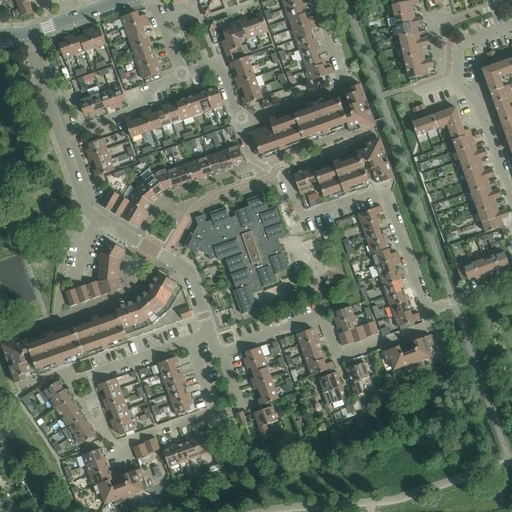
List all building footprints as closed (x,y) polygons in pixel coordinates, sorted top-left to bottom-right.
[(281,0),(285,10),(304,3),(302,0),(281,0)] [(414,0),(392,5),(395,16),(414,12),(412,5),(420,3),(418,0),(414,0)] [(29,1),(17,5),(20,11),(31,7),(29,1)] [(304,3),(285,10),(288,20),(304,15),(303,14),(302,10),(306,9),(304,3)] [(31,7),(20,11),(22,17),(33,13),(31,7)] [(121,18),(124,29),(148,20),(146,15),(139,17),(138,12),(121,18)] [(414,12),(395,16),(397,27),(416,22),(417,26),(421,25),(419,18),(415,19),(414,12)] [(256,15),(257,19),(252,21),(258,36),(268,32),(262,13),(256,15)] [(304,15),(288,20),(292,30),(316,22),(314,17),(307,19),(305,14),(303,14),(304,15)] [(246,18),(243,19),(241,20),(247,37),(246,37),(247,39),(258,36),(252,21),(247,22),(246,18)] [(148,20),(124,29),(128,39),(145,33),(143,28),(150,25),(148,20)] [(232,29),(223,32),(240,40),(246,37),(247,37),(241,20),(230,24),(232,29)] [(316,22),(292,30),(296,41),(311,35),(311,36),(313,35),(311,30),(317,27),(316,22)] [(416,22),(397,27),(400,37),(419,33),(417,26),(416,22)] [(94,27),(91,29),(89,29),(96,48),(106,45),(101,30),(96,31),(94,27)] [(84,31),(85,35),(80,37),(85,52),(96,48),(89,29),(84,31)] [(240,40),(223,32),(226,41),(222,42),(225,53),(237,49),(241,47),(242,47),(240,40)] [(145,33),(128,39),(132,49),(151,42),(149,37),(147,38),(145,33)] [(419,33),(400,37),(402,48),(421,43),(422,47),(425,46),(424,39),(420,40),(419,33)] [(74,35),(71,36),(68,37),(75,56),(85,52),(80,37),(75,39),(74,35)] [(311,35),(296,41),(299,51),(318,44),(317,39),(313,40),(311,36),(311,35)] [(63,39),(65,42),(59,44),(65,59),(75,56),(68,37),(63,39)] [(151,42),(132,49),(135,59),(152,53),(150,48),(153,48),(151,42)] [(421,43),(402,48),(404,58),(423,54),(422,47),(421,43)] [(318,44),(299,51),(303,61),(318,55),(316,51),(320,49),(318,44)] [(237,49),(225,53),(227,58),(239,54),(237,49)] [(152,53),(135,59),(139,69),(158,62),(156,57),(154,58),(152,53)] [(239,54),(227,58),(229,64),(241,60),(239,54)] [(423,54),(404,58),(407,69),(426,64),(427,68),(430,67),(429,60),(425,61),(423,54)] [(483,70),(486,80),(485,80),(484,82),(485,85),(487,86),(488,86),(491,92),(504,88),(503,87),(500,78),(511,73),(511,61),(509,54),(500,57),(502,63),(499,64),(497,59),(490,61),(492,66),(483,70)] [(318,55),(303,61),(307,71),(323,65),(324,66),(326,65),(324,59),(320,60),(318,55)] [(241,60),(229,64),(231,69),(235,68),(237,73),(252,68),(248,57),(245,58),(241,60)] [(158,62),(139,69),(143,80),(160,74),(158,69),(160,68),(158,62)] [(426,64),(407,69),(409,80),(428,75),(427,68),(426,64)] [(323,65),(307,71),(310,82),(334,73),(332,68),(325,70),(324,66),(323,65)] [(239,78),(235,79),(236,84),(256,78),(252,68),(237,73),(239,78)] [(256,78),(236,84),(238,90),(242,88),(244,93),(259,88),(256,78)] [(347,123),(351,133),(375,124),(374,121),(361,85),(356,86),(344,91),(348,101),(344,103),(342,99),(340,100),(339,100),(343,111),(348,123),(347,123)] [(488,101),(490,104),(511,96),(511,94),(509,85),(503,87),(504,88),(491,92),(493,99),(488,101)] [(121,86),(110,89),(117,109),(122,107),(121,103),(126,101),(121,86)] [(209,90),(210,91),(208,92),(214,109),(224,106),(218,88),(213,90),(212,89),(209,90)] [(246,98),(242,100),(244,105),(263,98),(259,88),(244,93),(246,98)] [(110,89),(100,93),(105,108),(110,106),(112,110),(117,109),(110,89)] [(202,93),(202,94),(197,96),(203,113),(214,109),(208,92),(206,93),(205,92),(202,93)] [(100,93),(90,97),(97,116),(102,114),(101,110),(105,108),(100,93)] [(189,98),(189,99),(187,99),(193,117),(203,113),(197,96),(192,97),(192,96),(189,98)] [(511,96),(490,104),(491,108),(496,106),(498,113),(511,107),(511,96)] [(90,97),(79,100),(85,116),(90,114),(91,118),(97,116),(90,97)] [(318,101),(318,103),(324,118),(343,111),(339,100),(340,100),(340,98),(334,100),(333,97),(325,100),(324,98),(317,100),(318,101)] [(182,101),(177,103),(177,105),(178,105),(183,120),(193,117),(187,99),(185,100),(185,99),(182,100),(182,101)] [(300,112),(295,114),(300,126),(319,119),(313,103),(313,101),(306,104),(307,107),(299,109),(300,112)] [(313,103),(319,119),(326,137),(330,136),(324,118),(318,103),(318,101),(313,103)] [(172,103),(169,104),(166,105),(173,124),(183,120),(178,105),(177,105),(173,107),(172,103)] [(161,107),(162,111),(157,112),(163,127),(173,124),(166,105),(161,107)] [(442,107),(431,110),(438,129),(448,125),(453,141),(472,135),(470,129),(464,131),(456,108),(444,112),(442,107)] [(496,121),(497,125),(511,119),(511,107),(498,113),(500,119),(496,121)] [(153,114),(151,110),(146,112),(153,131),(163,127),(157,112),(153,114)] [(431,110),(421,114),(428,132),(438,129),(431,110)] [(343,111),(324,118),(330,136),(337,133),(336,130),(344,128),(343,125),(347,123),(348,123),(343,111)] [(140,114),(142,118),(137,120),(142,135),(153,131),(146,112),(140,114)] [(274,115),(274,117),(280,133),(300,126),(295,114),(290,116),(289,113),(281,116),(280,113),(274,115)] [(428,132),(421,114),(411,118),(417,136),(428,132)] [(131,117),(128,118),(125,119),(132,138),(142,135),(137,120),(132,121),(131,117)] [(271,125),(266,127),(269,137),(276,135),(270,119),(269,117),(268,117),(271,125)] [(270,119),(276,135),(282,153),(286,151),(280,133),(274,117),(270,119)] [(319,119),(300,126),(304,139),(309,137),(310,140),(318,137),(319,140),(326,137),(319,119)] [(511,119),(497,125),(498,128),(503,126),(505,133),(511,130),(511,119)] [(300,126),(280,133),(286,151),(293,149),(292,146),(300,143),(299,140),(304,139),(300,126)] [(266,127),(260,129),(264,139),(269,137),(266,127)] [(260,129),(254,131),(258,141),(264,139),(260,129)] [(503,141),(504,145),(511,142),(511,130),(505,133),(508,140),(503,141)] [(248,133),(252,143),(258,141),(254,131),(248,133)] [(276,135),(269,137),(264,139),(258,141),(252,143),(256,156),(265,152),(266,155),(274,152),(275,155),(282,153),(276,135)] [(472,135),(453,141),(457,151),(475,145),(472,135)] [(90,150),(86,151),(88,156),(107,150),(103,139),(88,144),(90,150)] [(378,184),(394,179),(394,178),(380,139),(356,147),(359,157),(360,157),(364,169),(367,176),(368,180),(371,179),(369,175),(374,174),(378,184)] [(475,145),(457,151),(460,161),(479,155),(480,159),(483,157),(481,150),(477,151),(475,145)] [(238,146),(228,149),(234,167),(236,166),(236,167),(240,166),(239,165),(245,163),(238,146)] [(228,149),(218,153),(224,170),(229,168),(229,169),(232,168),(232,167),(234,167),(228,149)] [(107,150),(88,156),(90,162),(94,160),(96,165),(111,160),(107,150)] [(218,153),(207,156),(214,174),(216,173),(216,174),(219,173),(219,172),(224,170),(218,153)] [(479,155),(460,161),(464,172),(482,165),(480,159),(479,155)] [(207,156),(197,160),(203,178),(209,176),(209,177),(212,176),(212,175),(214,174),(207,156)] [(338,158),(344,176),(364,169),(360,157),(359,157),(355,159),(354,156),(346,159),(345,156),(338,158)] [(350,193),(344,176),(338,158),(334,160),(340,178),(346,194),(350,193)] [(97,170),(93,171),(96,177),(115,170),(111,160),(96,165),(97,170)] [(197,160),(187,164),(193,181),(195,180),(196,181),(199,180),(199,179),(203,178),(197,160)] [(321,171),(316,172),(320,185),(340,178),(334,160),(327,162),(328,165),(320,168),(321,171)] [(187,164),(177,167),(183,185),(188,183),(189,184),(192,183),(191,182),(193,181),(187,164)] [(482,165),(464,172),(468,182),(486,175),(487,179),(491,178),(488,171),(485,172),(482,165)] [(177,167),(167,171),(173,188),(175,188),(175,189),(179,187),(178,186),(183,185),(177,167)] [(306,170),(306,171),(304,171),(311,190),(321,187),(320,185),(316,172),(315,168),(310,169),(309,168),(306,170)] [(167,169),(154,173),(164,191),(168,190),(168,191),(171,190),(171,189),(173,188),(167,171),(167,169)] [(364,169),(344,176),(350,193),(351,194),(357,192),(356,189),(364,186),(363,183),(369,181),(368,180),(367,176),(364,169)] [(299,172),(299,173),(294,175),(300,194),(311,190),(304,171),(302,172),(302,171),(299,172)] [(164,191),(154,173),(144,181),(157,197),(159,196),(160,196),(162,194),(164,191)] [(486,175),(468,182),(471,192),(490,186),(487,179),(486,175)] [(340,178),(320,185),(321,187),(324,197),(330,195),(331,198),(339,195),(340,198),(346,196),(346,194),(340,178)] [(157,197),(144,181),(135,190),(150,203),(153,201),(154,201),(156,199),(156,198),(157,197)] [(490,186),(471,192),(475,202),(493,196),(494,199),(498,198),(495,191),(492,192),(490,186)] [(128,201),(128,200),(111,190),(101,206),(139,228),(148,212),(146,211),(145,211),(128,201)] [(135,190),(128,200),(128,201),(145,211),(146,211),(147,209),(148,209),(149,206),(150,203),(135,190)] [(271,242),(275,241),(286,237),(275,207),(268,209),(263,195),(247,200),(250,208),(235,213),(236,216),(230,219),(226,208),(210,213),(213,220),(206,223),(204,216),(196,218),(198,226),(194,235),(191,234),(185,247),(198,254),(199,251),(209,256),(211,260),(218,258),(219,261),(226,258),(238,290),(234,292),(242,314),(257,309),(251,291),(258,288),(259,292),(263,290),(262,287),(277,282),(274,274),(289,269),(283,254),(276,256),(271,242)] [(493,196),(475,202),(478,212),(497,206),(494,199),(493,196)] [(358,215),(361,225),(378,219),(376,215),(383,212),(381,206),(358,215)] [(497,206),(478,212),(482,223),(500,216),(502,220),(505,219),(503,211),(499,213),(497,206)] [(500,216),(482,223),(486,233),(504,227),(502,220),(500,216)] [(378,219),(361,225),(365,236),(380,230),(378,225),(382,224),(380,218),(378,219)] [(380,230),(365,236),(369,246),(388,239),(386,234),(382,235),(380,230)] [(492,235),(487,237),(488,240),(490,244),(495,242),(492,235)] [(388,239),(369,246),(372,256),(387,251),(387,250),(386,246),(390,244),(388,239)] [(101,253),(99,271),(119,269),(120,260),(125,251),(108,240),(101,253)] [(503,247),(492,250),(501,274),(504,272),(503,267),(509,265),(503,247)] [(387,251),(372,256),(376,266),(399,258),(397,253),(391,255),(389,249),(387,250),(387,251)] [(492,250),(482,254),(489,272),(495,270),(497,275),(501,274),(492,250)] [(482,254),(472,258),(480,281),(484,279),(482,275),(489,272),(482,254)] [(399,258),(376,266),(379,276),(395,271),(396,271),(394,265),(401,263),(399,258)] [(480,281),(472,258),(456,263),(462,280),(467,278),(468,280),(475,277),(477,282),(480,281)] [(119,269),(99,271),(98,281),(97,281),(102,296),(122,289),(119,279),(119,269)] [(395,271),(379,276),(383,286),(402,280),(400,274),(396,276),(395,271)] [(129,305),(125,307),(122,308),(117,310),(118,313),(123,325),(127,338),(127,340),(193,317),(182,287),(169,279),(160,274),(157,279),(155,278),(154,281),(156,282),(153,285),(151,284),(150,287),(152,288),(150,291),(147,294),(146,292),(143,294),(145,296),(141,299),(140,297),(137,299),(139,301),(136,303),(133,304),(132,302),(129,303),(129,305)] [(402,280),(383,286),(387,297),(402,291),(400,286),(404,285),(402,280)] [(97,281),(86,285),(92,300),(102,296),(97,281)] [(92,300),(86,285),(65,293),(71,307),(92,300)] [(402,291),(387,297),(390,307),(409,300),(407,295),(403,296),(402,291)] [(409,300),(390,307),(394,317),(409,312),(409,311),(407,307),(411,305),(409,300)] [(338,317),(334,319),(336,324),(355,317),(351,307),(336,312),(338,317)] [(409,312),(394,317),(398,328),(421,319),(419,314),(412,316),(411,311),(409,311),(409,312)] [(97,314),(98,317),(103,332),(123,325),(118,313),(113,315),(112,312),(104,315),(103,312),(97,314)] [(103,332),(98,317),(97,314),(92,316),(99,334),(104,350),(109,349),(108,347),(103,332)] [(80,327),(75,329),(79,341),(99,334),(92,316),(86,318),(87,321),(79,324),(80,327)] [(355,317),(336,324),(338,329),(342,328),(343,333),(345,333),(351,331),(357,329),(359,328),(359,327),(355,317)] [(374,322),(368,324),(372,336),(379,333),(374,322)] [(368,324),(362,326),(367,338),(372,336),(368,324)] [(123,325),(103,332),(108,347),(109,349),(109,350),(116,348),(115,345),(123,342),(122,339),(127,338),(123,325)] [(359,328),(357,329),(361,341),(367,339),(367,338),(362,326),(359,327),(359,328)] [(53,330),(54,333),(59,348),(79,341),(75,329),(70,330),(69,328),(60,330),(59,328),(53,330)] [(313,329),(296,335),(300,345),(319,339),(317,333),(315,334),(313,329)] [(357,329),(351,331),(355,342),(355,343),(361,341),(357,329)] [(59,348),(54,333),(53,330),(46,332),(53,350),(58,367),(65,364),(59,348)] [(351,331),(345,333),(349,344),(355,342),(351,331)] [(34,343),(29,345),(33,357),(53,350),(46,332),(40,335),(41,337),(33,340),(34,343)] [(343,333),(338,335),(343,346),(349,344),(345,333),(343,333)] [(99,334),(79,341),(83,353),(88,351),(89,354),(97,351),(98,354),(105,352),(104,350),(99,334)] [(29,345),(27,340),(26,335),(1,344),(15,383),(32,377),(28,367),(33,365),(34,369),(36,368),(35,364),(36,364),(33,357),(29,345)] [(414,341),(416,349),(433,357),(429,347),(434,345),(431,335),(414,341)] [(236,343),(233,336),(227,339),(229,345),(236,343)] [(319,339),(300,345),(304,356),(320,350),(319,345),(321,344),(319,339)] [(79,341),(59,348),(65,364),(66,366),(72,363),(71,361),(79,358),(78,355),(83,353),(79,341)] [(391,361),(394,370),(402,354),(399,346),(383,352),(386,362),(391,361)] [(247,358),(243,359),(245,365),(264,358),(261,347),(245,353),(247,358)] [(416,349),(409,351),(415,368),(425,365),(423,360),(433,357),(416,349)] [(53,350),(33,357),(36,364),(35,364),(36,368),(37,370),(42,368),(43,370),(51,367),(53,370),(59,368),(58,367),(53,350)] [(320,350),(304,356),(307,366),(324,360),(326,359),(324,354),(322,354),(320,350)] [(402,354),(394,370),(404,367),(406,372),(415,368),(409,351),(402,354)] [(177,357),(158,364),(161,375),(176,369),(175,364),(179,363),(177,357)] [(264,358),(245,365),(247,370),(251,369),(253,373),(268,368),(264,358)] [(324,360),(307,366),(311,376),(334,368),(332,362),(326,365),(324,360)] [(365,363),(346,369),(355,396),(363,393),(359,382),(362,380),(370,377),(365,363)] [(255,378),(251,380),(253,385),(272,378),(268,368),(253,373),(255,378)] [(176,369),(161,375),(165,385),(184,378),(182,373),(178,374),(176,369)] [(337,372),(318,379),(327,406),(333,404),(335,409),(344,405),(343,400),(347,399),(337,372)] [(184,378),(165,385),(169,395),(184,389),(182,385),(186,383),(184,378)] [(272,378),(253,385),(254,390),(258,389),(260,394),(275,388),(272,378)] [(117,379),(98,385),(99,388),(100,391),(104,390),(105,395),(121,389),(117,379)] [(44,391),(43,391),(39,394),(45,403),(49,400),(50,401),(65,391),(64,390),(60,384),(62,383),(60,380),(49,388),(46,383),(41,387),(44,391)] [(262,399),(258,400),(259,403),(260,406),(279,399),(275,388),(260,394),(262,399)] [(65,391),(50,401),(56,410),(72,398),(71,397),(72,396),(70,393),(69,394),(66,389),(64,390),(65,391)] [(107,399),(103,401),(105,406),(124,399),(121,389),(105,395),(107,399)] [(184,389),(169,395),(172,405),(191,398),(189,393),(185,394),(184,389)] [(72,398),(56,410),(61,419),(78,407),(75,403),(76,402),(74,400),(72,398)] [(191,398),(172,405),(176,416),(191,410),(189,405),(193,404),(191,398)] [(124,399),(105,406),(107,411),(111,410),(113,415),(128,409),(124,399)] [(358,400),(352,402),(355,412),(361,410),(358,400)] [(352,402),(349,404),(347,409),(348,414),(355,412),(352,402)] [(78,407),(61,419),(67,428),(84,416),(83,415),(84,414),(82,411),(81,412),(78,407)] [(273,407),(253,413),(263,440),(271,437),(267,426),(270,424),(278,421),(273,407)] [(114,420),(110,421),(112,426),(131,420),(128,409),(113,415),(114,420)] [(242,412),(236,414),(240,426),(246,424),(242,412)] [(84,416),(67,428),(73,437),(90,425),(87,421),(88,420),(86,418),(85,418),(84,416)] [(131,420),(112,426),(114,432),(118,430),(120,436),(135,430),(131,420)] [(90,425),(73,437),(80,446),(96,435),(95,433),(96,432),(94,429),(93,430),(90,425)] [(199,436),(196,437),(193,438),(200,457),(211,453),(205,436),(200,438),(199,436)] [(156,438),(150,440),(154,452),(160,450),(156,438)] [(188,440),(189,442),(184,444),(190,460),(200,457),(193,438),(188,440)] [(144,442),(145,444),(148,454),(154,452),(150,440),(144,442)] [(178,443),(176,444),(173,445),(180,464),(190,460),(184,444),(179,445),(178,443)] [(145,444),(139,446),(143,457),(149,455),(148,454),(145,444)] [(168,447),(169,449),(163,451),(169,468),(180,464),(173,445),(168,447)] [(143,457),(139,446),(133,448),(138,459),(143,457)] [(101,449),(82,456),(86,466),(105,459),(103,454),(104,454),(103,451),(102,451),(101,449)] [(105,459),(86,466),(90,476),(109,470),(108,468),(109,467),(108,464),(107,464),(105,459)] [(141,469),(124,475),(127,483),(143,491),(148,489),(141,469)] [(109,470),(90,476),(93,487),(110,481),(113,480),(111,475),(112,475),(110,471),(109,472),(109,470)] [(21,478),(16,481),(19,487),(24,485),(21,478)] [(110,481),(93,487),(97,496),(101,494),(105,504),(113,488),(110,481)] [(127,483),(120,485),(126,502),(135,499),(134,494),(143,491),(127,483)] [(113,488),(105,504),(115,501),(116,505),(126,502),(120,485),(113,488)]
